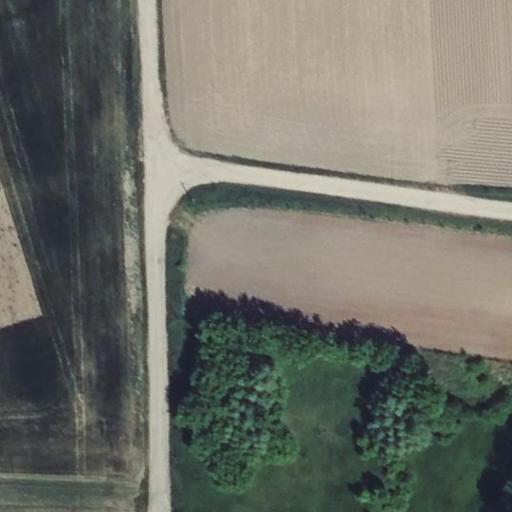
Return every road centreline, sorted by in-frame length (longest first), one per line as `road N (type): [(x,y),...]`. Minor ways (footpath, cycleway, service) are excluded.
road 1 (unclassified): [(155,159),(157,511)]
road 2 (track): [(144,0),(155,159)]
